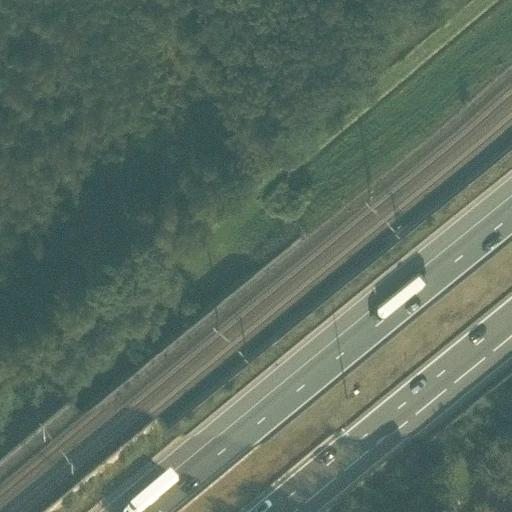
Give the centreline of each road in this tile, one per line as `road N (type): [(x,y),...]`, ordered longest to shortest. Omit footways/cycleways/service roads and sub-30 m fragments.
road 1 (motorway): [(511,219),(147,511)]
road 2 (motorway): [(287,511),(511,328)]
